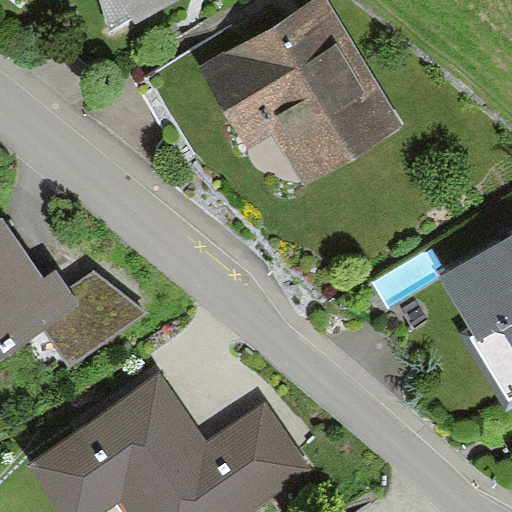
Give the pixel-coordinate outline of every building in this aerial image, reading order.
[(97,0),(127,0),(140,24),(184,0),(97,0),(98,0),(97,0)] [(277,133),(305,184),(404,129),(331,0),(319,0),(197,68),(244,152),(277,133)] [(0,363),(49,332),(74,368),(146,313),(95,271),(68,289),(57,271),(45,280),(2,222),(0,223),(0,363)] [(468,335),(510,406),(511,405),(511,250),(451,286),(477,330),(468,335)] [(93,511),(127,491),(139,511),(254,511),(309,478),(264,406),(205,443),(185,411),(165,379),(36,460),(69,511),(93,511)]
